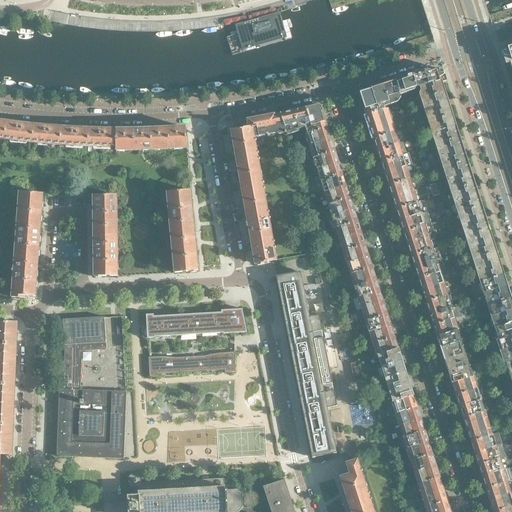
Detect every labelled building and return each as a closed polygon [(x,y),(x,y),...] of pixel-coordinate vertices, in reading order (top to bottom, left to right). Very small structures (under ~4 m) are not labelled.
[(259,22),(238,28),(244,46),(282,36),(277,17),(259,22)] [(511,44),(504,47),(505,50),(501,51),(505,62),(509,61),(511,59),(511,44)] [(445,80),(442,70),(438,71),(437,69),(412,76),(416,88),(419,87),(441,80),(441,81),(445,80)] [(416,88),(412,76),(395,81),(399,95),(403,94),(405,92),(416,88)] [(443,85),(441,81),(441,80),(419,87),(423,99),(445,92),(443,85)] [(399,95),(395,81),(383,85),(389,103),(389,105),(394,104),(399,95)] [(389,103),(383,85),(372,88),(372,89),(371,89),(376,105),(379,104),(380,107),(383,106),(383,105),(389,103)] [(376,105),(371,89),(359,93),(359,95),(360,99),(362,100),(364,108),(363,109),(365,115),(384,109),(383,106),(380,107),(379,104),(376,105)] [(449,103),(447,99),(445,92),(423,99),(427,110),(449,103)] [(452,115),(450,108),(449,103),(427,110),(430,122),(452,115)] [(323,121),(321,112),(321,110),(320,106),(318,105),(304,109),(313,132),(327,127),(325,122),(323,121)] [(313,132),(304,109),(304,108),(292,111),(299,130),(305,128),(307,134),(313,132)] [(391,120),(390,115),(388,116),(386,109),(384,109),(365,115),(367,121),(369,122),(370,126),(391,120)] [(299,130),(292,111),(280,114),(247,120),(248,128),(231,131),(233,138),(232,139),(233,146),(252,142),(251,137),(258,135),(258,137),(268,135),(270,144),(281,142),(279,134),(286,133),(287,136),(292,134),(291,132),(299,130)] [(456,126),(454,122),(452,115),(430,122),(434,133),(456,126)] [(393,132),(391,125),(393,125),(391,120),(370,126),(372,131),(371,133),(373,139),(393,132)] [(32,143),(34,125),(20,124),(6,122),(4,140),(18,141),(32,143)] [(60,145),(61,128),(47,127),(34,125),(32,143),(46,144),(60,145)] [(460,138),(457,131),(456,126),(434,133),(438,145),(460,138)] [(187,148),(185,127),(175,128),(165,128),(150,129),(151,150),(161,150),(171,149),(187,148)] [(329,140),(328,135),(329,133),(327,127),(313,132),(307,134),(309,141),(307,141),(308,146),(329,140)] [(88,147),(88,129),(75,128),(61,128),(60,145),(88,147)] [(116,148),(116,130),(107,130),(97,129),(88,129),(88,147),(101,147),(115,148),(116,148)] [(151,150),(150,129),(136,130),(126,130),(116,130),(116,148),(115,148),(115,151),(126,151),(136,151),(151,150)] [(399,143),(397,138),(395,139),(393,132),(373,139),(375,145),(376,145),(378,150),(399,143)] [(424,146),(422,140),(421,136),(412,139),(414,144),(417,143),(418,146),(413,148),(415,151),(419,150),(425,148),(424,146)] [(463,149),(462,144),(460,138),(438,145),(441,156),(463,149)] [(335,151),(333,145),(331,144),(329,140),(308,146),(310,151),(312,150),(314,157),(335,151)] [(259,166),(255,147),(253,147),(252,142),(233,146),(234,152),(235,152),(238,168),(237,168),(238,175),(258,172),(257,166),(259,166)] [(401,156),(398,149),(400,148),(399,143),(378,150),(379,154),(378,156),(380,162),(401,156)] [(283,156),(281,148),(274,150),(275,157),(283,156)] [(427,155),(425,149),(425,148),(419,150),(423,161),(429,159),(427,155)] [(467,160),(465,154),(463,149),(441,156),(445,167),(467,160)] [(302,161),(298,150),(297,150),(292,152),(296,163),(302,161)] [(337,163),(336,158),(336,157),(335,151),(314,157),(316,164),(314,165),(316,170),(337,163)] [(406,167),(405,162),(403,162),(401,156),(380,162),(382,168),(384,169),(385,173),(406,167)] [(435,158),(433,159),(429,160),(431,168),(437,166),(435,158)] [(432,171),(431,168),(429,160),(429,159),(423,161),(426,173),(432,171)] [(471,172),(469,167),(467,160),(445,167),(449,179),(471,172)] [(342,174),(340,168),(338,167),(337,163),(316,170),(318,174),(319,174),(322,181),(342,174)] [(408,179),(406,172),(408,171),(406,167),(385,173),(387,178),(386,180),(388,186),(408,179)] [(264,195),(261,177),(259,177),(258,172),(238,175),(240,181),(241,182),(243,197),(243,198),(244,205),(263,201),(262,196),(264,195)] [(474,183),(472,176),(471,172),(449,179),(452,190),(474,183)] [(345,186),(343,182),(344,180),(342,174),(322,181),(324,188),(322,188),(324,193),(345,186)] [(414,190),(412,185),(410,186),(408,179),(388,186),(390,191),(391,192),(393,197),(414,190)] [(438,189),(436,183),(430,185),(433,194),(439,193),(438,189)] [(478,195),(476,190),(474,183),(452,190),(456,202),(478,195)] [(350,198),(348,192),(346,191),(345,186),(324,193),(325,198),(327,197),(329,204),(350,198)] [(193,221),(190,190),(167,193),(169,223),(193,221)] [(416,202),(413,195),(415,195),(414,190),(393,197),(394,201),(393,203),(395,209),(416,202)] [(40,229),(42,195),(42,194),(19,192),(17,228),(40,229)] [(482,206),(479,199),(478,195),(456,202),(460,213),(482,206)] [(117,226),(116,196),(93,196),(93,226),(117,226)] [(352,210),(351,205),(351,203),(350,198),(329,204),(331,211),(330,212),(331,216),(352,210)] [(270,225),(266,206),(264,206),(263,201),(244,205),(245,211),(246,211),(249,227),(248,228),(249,234),(268,231),(267,225),(270,225)] [(421,213),(420,209),(418,209),(416,202),(395,209),(397,215),(399,216),(400,220),(421,213)] [(447,216),(444,206),(438,208),(439,213),(442,212),(444,217),(447,216)] [(485,218),(484,213),(482,206),(460,213),(463,225),(485,218)] [(357,221),(355,215),(353,214),(352,210),(331,216),(333,221),(334,221),(337,228),(357,221)] [(423,226),(421,219),(423,218),(421,213),(400,220),(402,225),(401,227),(403,232),(423,226)] [(489,229),(487,222),(485,218),(463,225),(467,236),(489,229)] [(196,255),(194,231),(193,221),(169,223),(173,258),(196,255)] [(360,233),(358,229),(359,227),(357,221),(337,228),(339,234),(337,235),(339,240),(360,233)] [(117,261),(117,226),(93,226),(94,261),(117,261)] [(429,237),(427,232),(425,233),(423,226),(403,232),(405,238),(406,239),(408,243),(429,237)] [(38,264),(39,246),(40,229),(17,228),(14,262),(38,264)] [(493,240),(491,236),(489,229),(467,236),(471,247),(493,240)] [(275,254),(271,236),(269,236),(268,231),(249,234),(250,240),(251,241),(255,264),(274,261),(273,255),(275,254)] [(365,244),(363,239),(361,238),(360,233),(339,240),(340,245),(342,244),(344,251),(365,244)] [(431,249),(428,242),(430,242),(429,237),(408,243),(409,248),(408,250),(410,255),(431,249)] [(496,252),(494,245),(493,240),(471,247),(474,259),(496,252)] [(367,256),(366,252),(367,250),(365,244),(344,251),(346,258),(344,258),(346,263),(367,256)] [(436,260),(435,255),(433,256),(431,249),(410,255),(412,261),(414,262),(415,267),(436,260)] [(500,263),(498,259),(496,252),(474,259),(478,270),(500,263)] [(198,271),(196,255),(173,258),(174,273),(191,271),(191,273),(196,272),(196,271),(198,271)] [(372,267),(370,262),(368,261),(367,256),(346,263),(348,268),(349,267),(352,274),(372,267)] [(438,272),(436,265),(438,265),(436,260),(415,267),(417,271),(416,273),(418,279),(438,272)] [(117,276),(117,261),(94,261),(94,276),(95,276),(95,278),(101,278),(101,276),(117,276)] [(35,297),(38,264),(14,262),(12,297),(25,298),(25,296),(35,297)] [(504,275),(501,268),(500,263),(478,270),(482,282),(504,275)] [(374,280),(373,275),(374,273),(372,267),(352,274),(354,281),(352,281),(354,286),(374,280)] [(309,317),(300,272),(276,276),(288,337),(320,330),(320,331),(322,331),(318,315),(309,317)] [(444,283),(442,278),(440,279),(438,272),(418,279),(420,285),(421,285),(423,290),(444,283)] [(507,286),(506,281),(504,275),(482,282),(485,293),(507,286)] [(468,288),(468,286),(466,281),(465,276),(459,278),(463,290),(468,288)] [(380,291),(378,285),(376,284),(374,280),(354,286),(355,291),(357,290),(359,297),(380,291)] [(445,295),(443,289),(445,288),(444,283),(423,290),(424,294),(423,296),(425,302),(445,295)] [(511,297),(509,291),(507,286),(485,293),(489,305),(511,297)] [(472,298),(470,292),(468,288),(463,290),(467,301),(472,300),(472,298)] [(382,303),(381,298),(381,297),(380,291),(359,297),(361,304),(359,305),(361,309),(382,303)] [(451,306),(450,302),(448,302),(445,295),(425,302),(427,308),(429,309),(430,313),(451,306)] [(511,309),(511,300),(511,297),(489,305),(493,316),(511,309)] [(387,314),(385,308),(383,307),(382,303),(361,309),(362,314),(364,314),(367,320),(387,314)] [(453,319),(451,312),(453,311),(451,306),(430,313),(432,318),(431,319),(433,325),(453,319)] [(246,332),(242,309),(221,310),(221,312),(153,316),(153,314),(146,315),(146,321),(147,337),(147,338),(148,338),(154,338),(155,338),(154,337),(217,333),(222,333),(222,334),(246,332)] [(511,322),(511,309),(493,316),(496,327),(511,322)] [(389,326),(388,321),(389,320),(387,314),(367,320),(369,327),(367,328),(368,333),(389,326)] [(124,459),(126,391),(80,390),(82,351),(106,349),(104,317),(62,319),(64,345),(63,389),(59,389),(56,456),(124,459)] [(459,330),(457,325),(455,325),(453,319),(433,325),(436,337),(455,331),(459,330)] [(0,343),(16,345),(16,323),(0,322),(0,343)] [(511,334),(511,322),(496,327),(500,339),(511,334)] [(394,337),(393,331),(391,330),(389,326),(368,333),(370,337),(372,337),(374,344),(394,337)] [(336,406),(333,390),(332,391),(320,331),(320,330),(288,337),(312,458),(336,453),(327,408),(336,406)] [(461,342),(459,337),(458,338),(455,331),(436,337),(440,348),(461,342)] [(511,347),(511,334),(500,339),(498,339),(502,351),(511,347)] [(398,349),(394,337),(374,344),(376,350),(374,351),(376,356),(379,355),(398,349)] [(124,384),(121,339),(109,340),(112,385),(124,384)] [(463,354),(461,347),(463,347),(461,342),(440,348),(444,360),(463,354)] [(0,384),(14,385),(16,345),(0,343),(0,384)] [(511,360),(511,347),(502,351),(505,362),(507,362),(511,360)] [(402,360),(398,349),(379,355),(381,362),(379,362),(381,367),(402,360)] [(161,356),(148,357),(149,377),(157,377),(157,374),(158,374),(177,373),(188,372),(193,372),(211,371),(225,370),(225,372),(224,372),(224,373),(235,372),(235,352),(234,352),(219,353),(218,353),(210,355),(203,356),(192,357),(188,357),(177,358),(161,356)] [(468,365),(467,360),(465,361),(463,354),(444,360),(448,372),(468,365)] [(369,371),(368,365),(366,366),(364,360),(360,361),(363,373),(369,371)] [(406,372),(402,360),(381,367),(383,372),(384,371),(387,378),(406,372)] [(470,377),(468,370),(470,370),(468,365),(448,372),(451,383),(470,377)] [(409,384),(406,372),(387,378),(389,385),(387,386),(388,390),(409,384)] [(475,388),(473,382),(475,381),(473,376),(470,377),(451,383),(455,395),(475,388)] [(0,424),(12,425),(14,385),(0,384),(0,424)] [(413,395),(409,384),(388,390),(390,395),(392,395),(394,401),(413,395)] [(481,399),(480,395),(478,395),(475,388),(455,395),(457,401),(459,402),(460,406),(481,399)] [(504,405),(503,401),(501,393),(496,395),(489,397),(491,402),(498,399),(500,406),(504,405)] [(413,395),(394,401),(391,402),(392,407),(394,407),(397,414),(417,407),(413,395)] [(483,412),(481,405),(483,404),(481,399),(460,406),(462,411),(461,413),(463,418),(483,412)] [(384,418),(380,406),(375,408),(378,419),(384,418)] [(419,419),(418,414),(419,413),(417,407),(397,414),(399,420),(397,421),(398,426),(419,419)] [(489,423),(487,418),(485,419),(483,412),(463,418),(464,424),(466,425),(468,430),(489,423)] [(424,430),(423,425),(421,424),(419,419),(398,426),(400,431),(402,430),(404,437),(424,430)] [(490,435),(488,428),(490,428),(489,423),(468,430),(469,434),(468,436),(470,442),(490,435)] [(0,454),(11,455),(12,425),(0,424),(0,454)] [(393,440),(389,429),(382,431),(386,443),(393,440)] [(427,442),(425,438),(426,436),(424,430),(404,437),(406,444),(404,444),(406,449),(427,442)] [(496,446),(495,441),(493,442),(490,435),(470,442),(472,447),(474,448),(475,453),(496,446)] [(432,454),(430,448),(428,447),(427,442),(406,449),(407,454),(409,453),(412,460),(432,454)] [(397,452),(395,445),(387,447),(390,454),(396,452),(397,452)] [(498,458),(496,452),(498,451),(496,446),(475,453),(477,458),(476,459),(478,465),(498,458)] [(400,464),(396,452),(390,454),(393,466),(400,464)] [(434,466),(433,461),(434,459),(432,454),(412,460),(414,467),(412,468),(413,473),(434,466)] [(504,470),(502,465),(500,465),(498,458),(478,465),(479,471),(481,472),(483,476),(504,470)] [(362,477),(357,459),(346,463),(349,474),(340,477),(343,489),(362,483),(360,477),(362,477)] [(439,477),(438,471),(436,470),(434,466),(413,473),(415,477),(417,477),(419,484),(439,477)] [(505,482),(503,475),(505,474),(504,470),(483,476),(484,481),(483,483),(485,488),(505,482)] [(238,511),(243,507),(242,494),(237,490),(227,490),(227,488),(225,489),(224,478),(208,479),(208,477),(202,477),(202,480),(184,481),(184,478),(177,479),(178,481),(159,482),(159,480),(153,480),(153,482),(141,483),(140,478),(141,477),(138,474),(137,475),(132,475),(131,474),(127,478),(128,479),(129,484),(128,485),(131,488),(132,487),(133,487),(133,495),(127,495),(127,511),(238,511)] [(442,489),(440,485),(441,483),(439,477),(419,484),(421,491),(419,491),(421,496),(442,489)] [(294,511),(287,489),(284,480),(263,487),(271,511),(294,511)] [(511,493),(510,488),(508,489),(505,482),(485,488),(487,494),(489,495),(490,500),(511,493)] [(372,505),(366,487),(364,488),(362,483),(343,489),(345,495),(346,495),(351,510),(351,511),(350,511),(368,511),(371,511),(369,506),(372,505)] [(447,500),(445,495),(443,494),(442,489),(421,496),(422,501),(424,500),(427,507),(447,500)] [(511,505),(511,502),(511,498),(511,497),(511,495),(511,493),(490,500),(492,504),(491,506),(493,511),(511,505)] [(449,511),(448,508),(449,506),(447,500),(427,507),(428,511),(449,511)]
